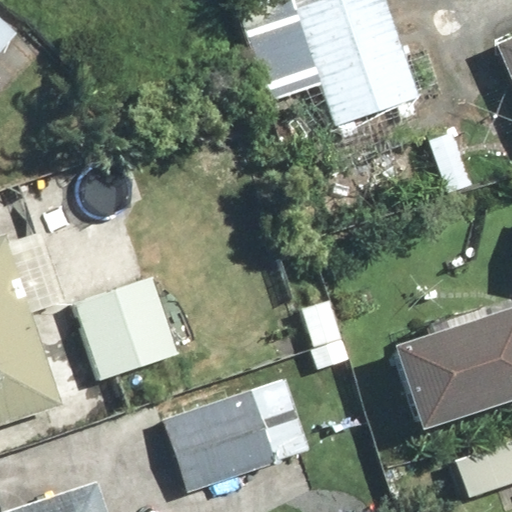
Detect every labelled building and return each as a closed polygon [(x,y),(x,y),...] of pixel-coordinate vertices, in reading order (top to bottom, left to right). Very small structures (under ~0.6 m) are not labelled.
[(408,103),(378,0),(284,0),(281,1),(280,0),(248,0),(231,5),(258,99),(311,84),(323,127),(408,103)] [(511,27),(478,42),(511,119),(511,27)] [(449,129),(419,141),(439,196),(469,185),(449,129)] [(511,232),(502,280),(511,282),(511,232)] [(0,422),(48,407),(0,263),(0,422)] [(148,275),(63,301),(87,379),(172,353),(148,275)] [(511,350),(496,306),(368,352),(397,434),(511,392),(511,350)] [(277,380),(153,420),(176,492),(300,453),(277,380)] [(511,432),(439,460),(455,500),(511,479),(511,432)] [(91,511),(82,484),(0,511),(91,511)]
